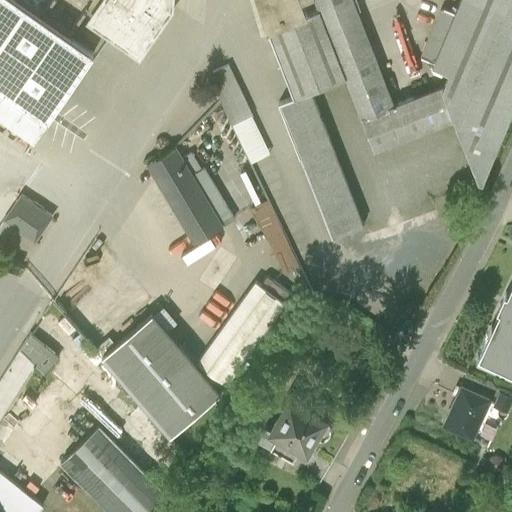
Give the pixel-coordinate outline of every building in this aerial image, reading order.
[(0,0),(0,116),(33,140),(93,52),(16,0),(0,0)] [(106,0),(91,22),(139,54),(169,9),(169,0),(106,0)] [(256,0),(267,30),(307,15),(300,0),(256,0)] [(351,0),(316,0),(320,10),(307,15),(267,30),(292,96),(308,90),(339,78),(356,121),(393,107),(392,105),(351,0)] [(420,59),(449,71),(441,87),(454,120),(477,181),(480,183),(511,107),(511,0),(459,0),(454,13),(441,8),(420,59)] [(228,63),(207,73),(249,161),(268,152),(250,114),(252,113),(228,63)] [(441,87),(392,105),(393,107),(356,121),(369,153),(454,120),(441,87)] [(331,238),(360,225),(308,90),(292,96),(277,102),(331,238)] [(194,241),(222,225),(182,158),(175,146),(147,162),(194,241)] [(192,152),(182,158),(222,225),(234,217),(205,167),(202,169),(192,152)] [(0,223),(0,233),(8,239),(15,228),(33,241),(51,215),(21,194),(0,223)] [(285,302),(255,281),(196,364),(220,392),(285,302)] [(491,326),(476,359),(511,374),(511,295),(511,296),(505,293),(499,307),(505,310),(497,328),(491,326)] [(196,364),(166,330),(176,321),(162,305),(153,314),(152,313),(115,344),(109,336),(95,348),(170,434),(220,392),(196,364)] [(29,333),(19,349),(34,364),(44,374),(58,356),(29,333)] [(0,416),(34,364),(19,349),(0,378),(0,416)] [(461,386),(444,424),(472,437),(489,401),(496,404),(501,391),(502,389),(466,373),(461,386)] [(496,404),(494,408),(507,413),(511,400),(511,395),(501,391),(496,404)] [(326,420),(289,399),(277,420),(273,418),(267,430),(266,429),(259,441),(271,447),(277,436),(299,448),(306,452),(315,437),(320,438),(325,437),(329,434),(331,429),(330,425),(326,420)] [(85,413),(68,431),(80,442),(61,462),(110,511),(151,511),(167,497),(85,413)] [(271,447),(270,449),(292,461),(299,448),(277,436),(271,447)] [(214,475),(227,484),(239,465),(226,457),(214,475)] [(0,470),(0,509),(3,511),(37,511),(43,504),(0,470)]
